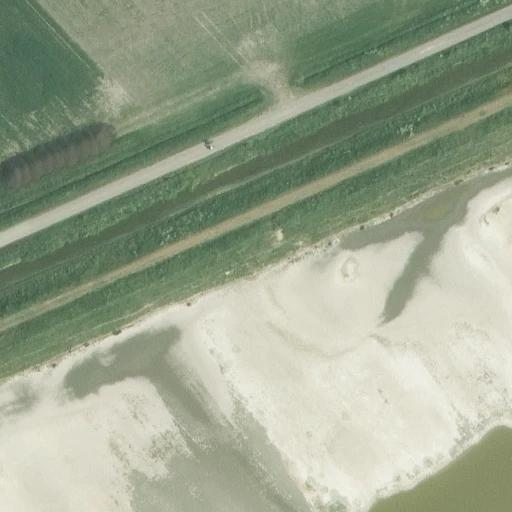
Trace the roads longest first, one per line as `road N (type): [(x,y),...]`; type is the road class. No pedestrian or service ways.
road 1 (unclassified): [(0,241),(511,12)]
road 2 (unknown): [(0,325),(511,97)]
